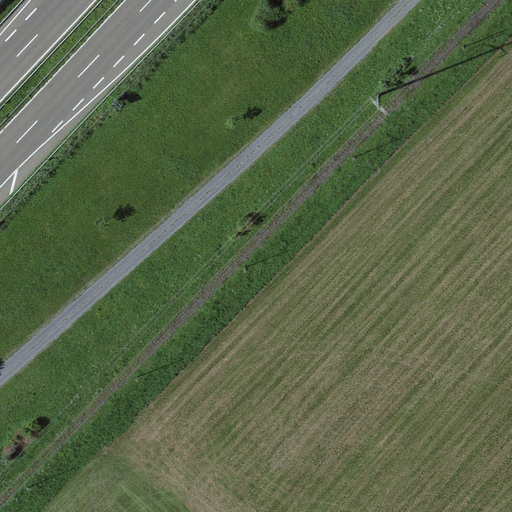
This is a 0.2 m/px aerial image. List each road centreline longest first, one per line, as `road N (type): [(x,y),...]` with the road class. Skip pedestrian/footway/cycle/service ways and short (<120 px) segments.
road 1 (track): [(414,0),(314,101),(0,378)]
road 2 (motorway): [(0,161),(152,0)]
